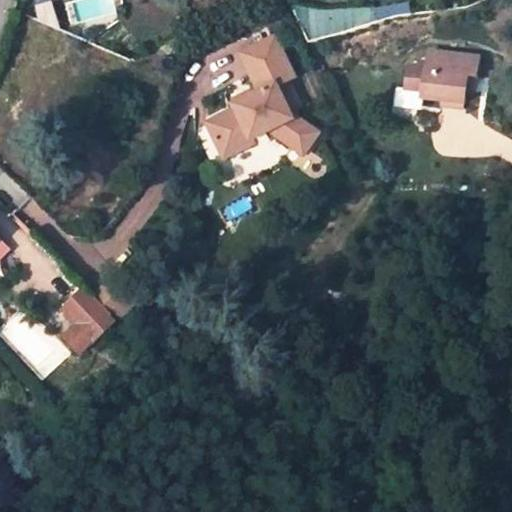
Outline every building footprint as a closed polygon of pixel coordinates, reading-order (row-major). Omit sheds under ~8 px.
[(318,138),(296,120),(293,121),(277,88),(294,79),(275,39),(240,55),(260,95),(234,108),(235,111),(207,125),(224,160),(253,146),(252,142),(270,134),(301,157),(318,138)] [(477,79),(479,59),(430,54),(428,69),(410,67),(407,90),(425,92),(424,99),(463,104),(465,90),(467,77),(477,79)] [(475,91),(477,79),(467,77),(465,90),(475,91)] [(406,96),(424,99),(425,92),(407,90),(406,96)] [(114,281),(93,301),(115,324),(136,304),(114,281)] [(94,345),(115,324),(93,301),(83,292),(62,312),(77,328),(64,340),(80,356),(92,344),(94,345)]
